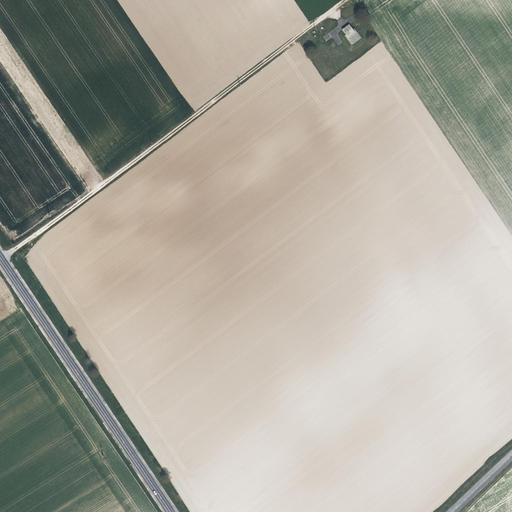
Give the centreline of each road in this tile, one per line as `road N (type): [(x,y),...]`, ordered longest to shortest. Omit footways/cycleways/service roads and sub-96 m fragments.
road 1 (track): [(0,257),(348,0)]
road 2 (primary): [(171,511),(0,257)]
